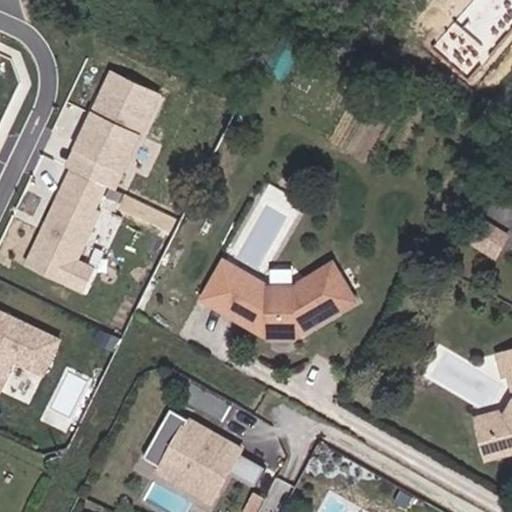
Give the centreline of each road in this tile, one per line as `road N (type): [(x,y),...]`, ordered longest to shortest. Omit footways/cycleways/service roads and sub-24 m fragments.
road 1 (unknown): [(291,389),(481,511)]
road 2 (residential): [(0,201),(46,102),(48,63),(29,31),(0,19)]
